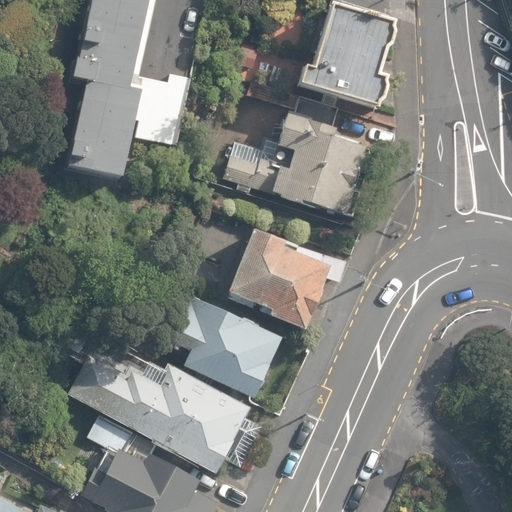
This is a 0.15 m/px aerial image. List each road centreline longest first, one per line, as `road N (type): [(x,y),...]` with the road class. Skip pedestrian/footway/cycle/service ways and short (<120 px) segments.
road 1 (secondary): [(471,259),(442,268),(406,302),(309,511)]
road 2 (tertiary): [(445,0),(471,259)]
